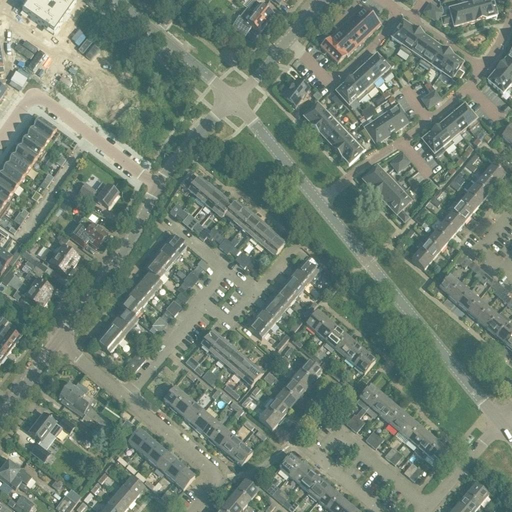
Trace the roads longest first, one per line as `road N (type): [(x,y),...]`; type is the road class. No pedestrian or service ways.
road 1 (residential): [(501,422),(318,203)]
road 2 (residential): [(427,508),(337,430),(317,455),(384,511)]
road 3 (residential): [(480,68),(427,121),(318,203)]
road 4 (residential): [(58,341),(119,261),(159,183)]
road 5 (residential): [(288,39),(331,80),(376,42),(397,10)]
road 6 (residential): [(232,100),(113,0)]
road 7 (residential): [(192,511),(214,473),(131,402)]
road 8 (residential): [(318,203),(232,100)]
road 9 (residential): [(16,241),(91,136)]
road 10 (residential): [(0,139),(34,96),(91,136)]
road 11 (residential): [(131,402),(205,303)]
